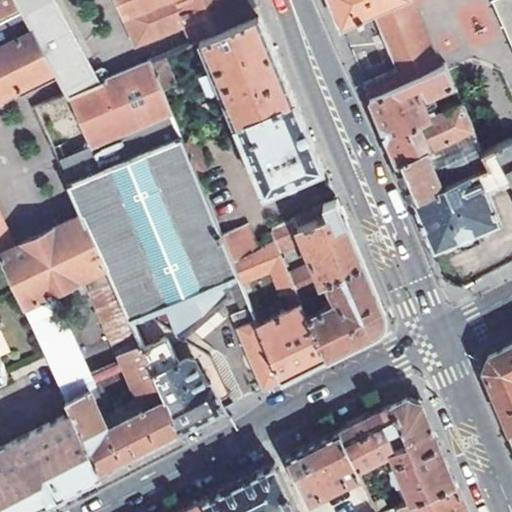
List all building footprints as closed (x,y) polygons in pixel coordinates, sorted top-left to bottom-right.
[(0,0),(0,16),(22,6),(18,0),(0,0)] [(18,0),(22,6),(55,70),(67,92),(68,94),(99,81),(56,0),(18,0)] [(117,0),(136,44),(204,14),(210,35),(260,14),(255,3),(253,0),(234,0),(233,1),(232,0),(117,0)] [(511,0),(328,0),(331,6),(339,25),(372,11),(395,67),(363,82),(366,89),(369,97),(443,65),(415,0),(496,0),(511,35),(511,34),(511,0)] [(0,96),(55,70),(22,6),(0,16),(0,96)] [(210,35),(199,39),(233,122),(294,96),(278,58),(260,14),(210,35)] [(163,54),(149,60),(162,90),(175,84),(163,54)] [(99,81),(68,94),(91,144),(170,110),(162,90),(149,60),(99,81)] [(443,65),(369,97),(384,134),(396,162),(419,152),(409,126),(435,112),(433,107),(426,110),(415,84),(423,80),(428,92),(453,82),(446,63),(443,65)] [(36,108),(69,184),(180,135),(170,110),(91,144),(68,94),(67,92),(36,108)] [(294,96),(233,122),(263,194),(323,167),(299,107),(294,96)] [(419,152),(396,162),(407,190),(411,198),(489,165),(483,151),(461,100),(435,112),(409,126),(419,152)] [(233,262),(205,196),(189,156),(183,143),(180,135),(69,184),(83,215),(107,268),(130,320),(144,312),(163,304),(179,337),(228,295),(227,292),(233,288),(247,321),(236,327),(263,389),(282,380),(259,324),(241,282),(233,262)] [(511,136),(497,144),(511,174),(511,136)] [(195,138),(183,143),(189,156),(200,151),(195,138)] [(489,165),(411,198),(433,250),(500,221),(486,189),(511,176),(511,174),(497,144),(483,151),(489,165)] [(219,190),(205,196),(233,262),(258,250),(246,223),(236,228),(219,190)] [(275,242),(280,251),(303,240),(313,263),(290,274),(299,295),(326,281),(363,262),(342,212),(336,198),(273,226),(271,232),(275,242)] [(107,268),(83,215),(13,247),(0,252),(0,258),(22,306),(37,299),(53,292),(84,278),(94,274),(100,288),(90,293),(133,394),(114,403),(115,405),(110,408),(111,411),(136,398),(141,408),(164,398),(143,350),(130,320),(107,268)] [(0,219),(0,252),(13,247),(0,219)] [(292,306),(259,324),(282,380),(287,377),(327,357),(308,315),(299,295),(290,274),(280,251),(275,242),(258,250),(233,262),(241,282),(270,269),(281,293),(285,292),(292,306)] [(308,315),(327,357),(333,353),(377,331),(383,310),(363,262),(326,281),(335,301),(308,315)] [(84,278),(90,293),(100,288),(94,274),(84,278)] [(53,292),(37,299),(80,391),(87,388),(94,384),(53,292)] [(37,299),(22,306),(66,398),(80,391),(37,299)] [(166,335),(143,350),(164,398),(179,432),(224,409),(211,381),(205,384),(201,374),(191,354),(177,360),(166,335)] [(505,420),(509,430),(511,428),(511,340),(487,354),(485,360),(482,366),(505,420)] [(0,377),(10,373),(0,350),(0,377)] [(215,367),(201,374),(205,384),(211,381),(224,409),(228,407),(233,405),(215,367)] [(141,408),(136,398),(111,411),(112,414),(106,417),(101,419),(87,388),(80,391),(66,398),(73,411),(101,472),(110,467),(175,434),(179,432),(164,398),(141,408)] [(394,451),(392,452),(396,462),(390,464),(393,472),(399,470),(412,501),(456,481),(432,425),(421,398),(415,396),(408,393),(391,402),(402,428),(409,444),(394,451)] [(337,429),(356,470),(392,452),(394,451),(388,435),(402,428),(391,402),(383,405),(362,416),(337,429)] [(0,511),(21,511),(90,477),(101,472),(73,411),(0,447),(0,511)] [(409,444),(402,428),(388,435),(394,451),(409,444)] [(356,470),(337,429),(292,452),(286,455),(308,503),(360,477),(356,470)] [(206,497),(212,511),(298,511),(275,461),(269,464),(226,486),(206,497)] [(387,511),(468,511),(459,490),(456,481),(412,501),(387,511)] [(212,511),(206,497),(193,503),(176,511),(212,511)]
